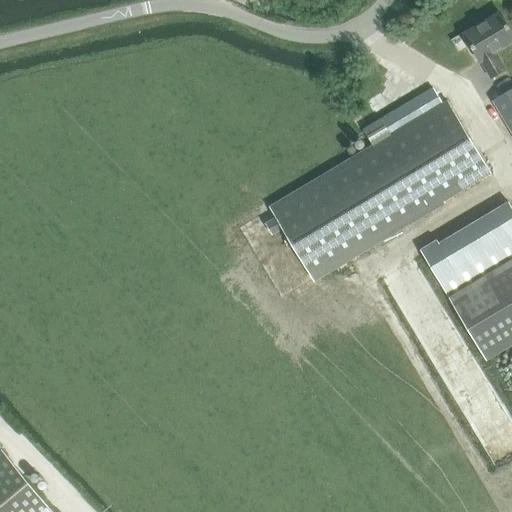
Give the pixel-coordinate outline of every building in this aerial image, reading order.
[(505,70),(495,53),(511,43),(511,37),(498,14),(464,34),(480,62),(481,61),(492,79),(505,70)] [(302,191),(271,209),(310,275),(341,257),(373,238),(488,169),(467,133),(449,103),(444,106),(439,98),(433,89),(363,130),(373,148),(334,172),(302,191)] [(511,90),(493,102),(511,133),(511,90)] [(439,244),(423,254),(449,297),(511,260),(511,206),(509,202),(439,244)] [(511,260),(449,297),(449,298),(487,361),(511,345),(511,260)] [(0,511),(53,511),(1,449),(0,449),(0,511)]
